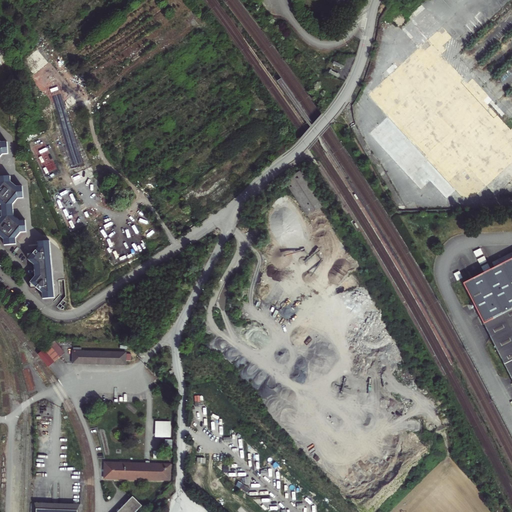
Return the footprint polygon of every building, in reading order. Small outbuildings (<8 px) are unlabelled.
[(498,193),(511,179),(511,125),(490,101),(489,102),(443,52),(456,40),(442,25),(469,0),(427,0),(408,17),(410,19),(400,27),(417,45),(384,76),(385,78),(367,95),(386,116),(381,120),(381,113),(371,122),(380,122),(369,133),(429,198),(438,189),(445,197),(474,197),(487,185),(494,193),(498,193)] [(164,41),(191,25),(189,22),(197,18),(193,11),(158,31),(164,41)] [(394,13),(393,25),(403,26),(404,14),(394,13)] [(80,98),(51,60),(48,62),(37,49),(22,61),(32,74),(29,77),(58,115),(80,98)] [(97,74),(104,84),(118,74),(112,64),(97,74)] [(52,131),(91,226),(112,218),(74,122),(52,131)] [(286,180),(310,214),(324,204),(300,170),(286,180)] [(0,204),(1,206),(2,217),(0,219),(0,235),(4,240),(5,245),(16,244),(16,239),(21,233),(26,232),(25,221),(19,221),(13,216),(12,205),(17,199),(23,198),(22,187),(17,187),(11,182),(10,176),(0,177),(0,204)] [(173,218),(184,211),(177,201),(166,208),(173,218)] [(108,271),(150,252),(131,211),(90,230),(99,250),(99,251),(108,271)] [(43,293),(43,299),(55,298),(50,241),(38,242),(39,248),(34,254),(28,254),(29,260),(35,265),(35,271),(36,277),(31,283),(31,289),(37,288),(43,293)] [(511,258),(463,283),(511,380),(511,258)] [(359,293),(352,281),(349,283),(356,295),(359,293)] [(114,335),(114,323),(54,321),(53,334),(114,335)] [(37,355),(48,367),(65,352),(54,340),(37,355)] [(127,351),(81,350),(81,347),(72,347),(72,364),(126,365),(126,361),(131,361),(131,354),(127,354),(127,351)] [(171,464),(104,461),(103,479),(171,481),(171,464)] [(231,467),(221,465),(219,472),(228,474),(231,467)] [(132,496),(116,511),(135,511),(142,505),(132,496)]
